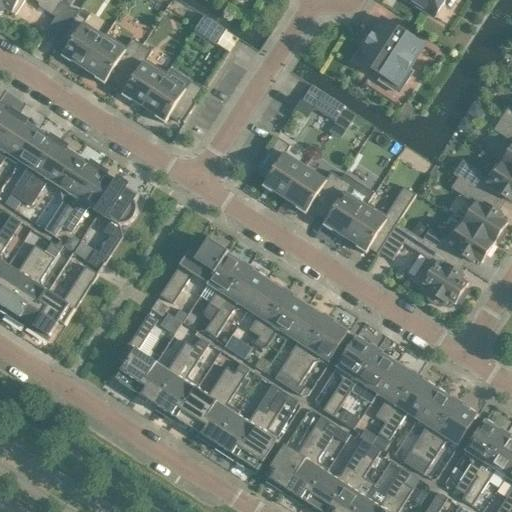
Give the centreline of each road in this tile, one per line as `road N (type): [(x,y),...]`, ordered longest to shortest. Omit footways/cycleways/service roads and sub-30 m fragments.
road 1 (residential): [(460,352),(191,176)]
road 2 (residential): [(257,511),(0,345)]
road 3 (residential): [(191,176),(0,53)]
road 4 (residential): [(305,0),(191,176)]
road 5 (tertiary): [(109,511),(0,440)]
